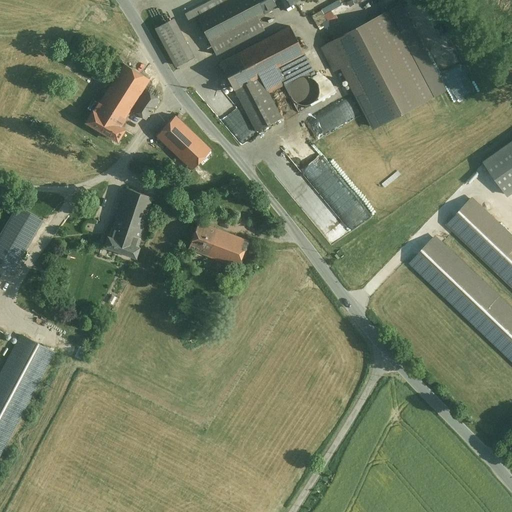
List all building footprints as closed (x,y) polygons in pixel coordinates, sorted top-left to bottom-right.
[(196,17),(227,0),(213,0),(188,13),(192,21),(197,18),(196,17)] [(227,0),(196,17),(197,18),(209,43),(210,43),(257,18),(266,14),(265,11),(258,0),(227,0)] [(258,0),(265,11),(277,5),(279,9),(296,0),(258,0)] [(321,10),(311,16),(317,26),(327,20),(321,10)] [(389,12),(321,48),(333,71),(342,66),(374,127),(433,96),(389,12)] [(263,30),(257,18),(210,43),(216,54),(263,30)] [(166,23),(155,29),(175,65),(185,59),(166,23)] [(234,90),(259,77),(267,91),(283,83),(280,77),(275,68),(304,54),(289,26),(220,63),(234,90)] [(311,68),(304,54),(275,68),(280,77),(283,83),(311,68)] [(124,64),(93,112),(119,127),(149,80),(124,64)] [(289,91),(290,97),(294,101),(298,104),(304,105),(310,104),(314,101),(318,96),(319,90),(317,85),(314,80),(309,77),(303,76),(298,77),(293,81),(290,85),(289,91)] [(281,118),(267,91),(259,77),(234,90),(256,131),(281,118)] [(453,95),(457,104),(477,95),(473,87),(453,95)] [(258,139),(224,89),(208,99),(241,150),(258,139)] [(145,90),(132,110),(145,120),(159,100),(145,90)] [(308,123),(318,139),(357,117),(347,100),(308,123)] [(93,112),(86,122),(117,140),(123,130),(119,127),(93,112)] [(210,150),(175,116),(156,136),(176,154),(191,169),(199,162),(210,150)] [(34,120),(30,126),(42,135),(47,128),(34,120)] [(511,142),(484,163),(507,196),(511,192),(511,142)] [(281,146),(264,159),(288,190),(294,186),(300,193),(312,183),(318,191),(335,178),(324,164),(306,178),(281,146)] [(210,150),(199,162),(206,169),(218,157),(210,150)] [(152,197),(126,188),(112,228),(139,237),(152,197)] [(511,237),(471,199),(448,223),(511,284),(511,237)] [(43,221),(17,205),(0,233),(0,265),(12,273),(43,221)] [(247,241),(209,226),(209,225),(198,221),(188,248),(237,266),(247,241)] [(112,228),(111,227),(108,236),(138,247),(141,238),(139,237),(112,228)] [(138,247),(108,236),(107,236),(103,246),(135,258),(139,248),(138,247)] [(511,312),(434,238),(411,262),(511,358),(511,312)] [(22,336),(0,378),(0,450),(52,351),(22,336)]
